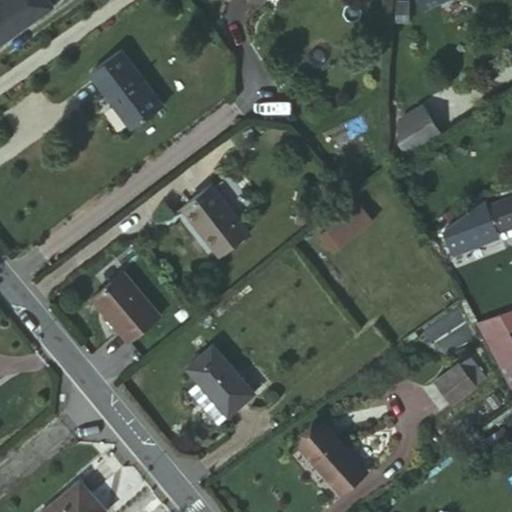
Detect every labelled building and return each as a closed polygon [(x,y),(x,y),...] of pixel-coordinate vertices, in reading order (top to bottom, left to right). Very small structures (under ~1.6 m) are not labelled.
[(0,0),(0,27),(37,0),(0,0)] [(413,0),(418,10),(439,0),(413,0)] [(391,25),(404,25),(402,1),(389,2),(391,25)] [(121,58),(139,83),(160,111),(191,88),(153,34),(121,58)] [(405,128),(415,142),(446,120),(427,93),(405,109),(405,128)] [(246,232),(211,182),(178,206),(213,255),(246,232)] [(511,221),(511,193),(486,203),(497,227),(511,221)] [(327,253),(366,222),(354,206),(314,237),(327,253)] [(88,294),(125,340),(157,314),(120,268),(88,294)] [(193,376),(224,413),(249,392),(210,342),(183,364),(193,376)] [(449,355),(469,378),(478,369),(459,345),(449,355)] [(511,353),(492,365),(511,401),(511,400),(511,353)] [(449,395),(469,378),(449,355),(429,371),(449,395)] [(212,421),(224,413),(193,376),(183,383),(212,421)] [(328,492),(353,474),(318,425),(292,443),(328,492)] [(105,511),(109,509),(85,479),(44,511),(105,511)]
